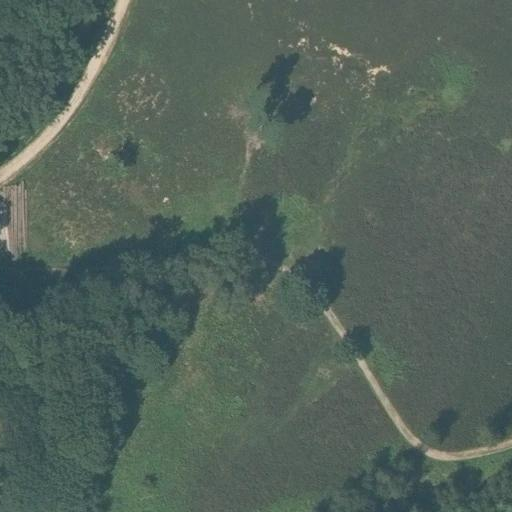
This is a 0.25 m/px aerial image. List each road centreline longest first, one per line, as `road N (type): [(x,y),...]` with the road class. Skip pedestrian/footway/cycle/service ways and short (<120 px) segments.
road 1 (track): [(511,443),(448,457),(410,443),(321,304),(253,255),(0,269)]
road 2 (track): [(0,181),(74,100),(122,0)]
